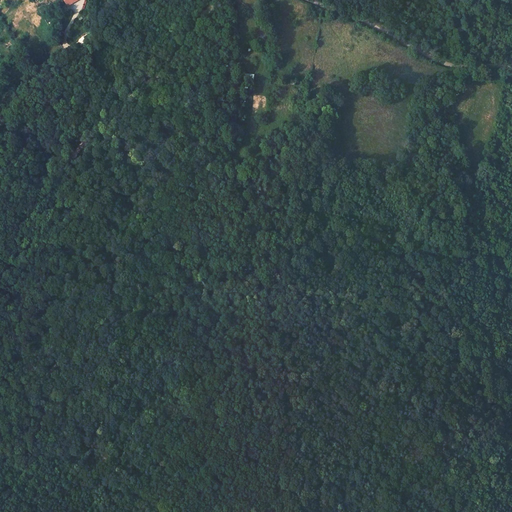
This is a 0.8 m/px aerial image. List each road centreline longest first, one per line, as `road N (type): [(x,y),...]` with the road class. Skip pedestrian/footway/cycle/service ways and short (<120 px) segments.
road 1 (track): [(215,0),(173,63),(110,113),(71,162),(0,196)]
road 2 (track): [(511,69),(437,58),(308,0)]
road 3 (track): [(0,175),(93,34)]
